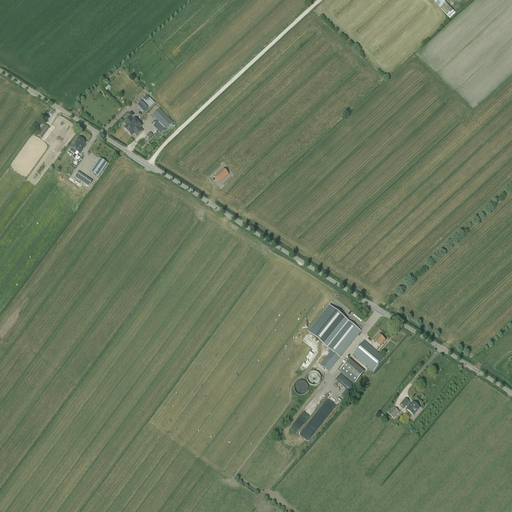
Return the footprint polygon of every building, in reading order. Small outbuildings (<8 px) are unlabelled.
[(431,0),(449,19),(450,19),(452,17),(455,15),(455,14),(442,0),(431,0)] [(150,107),(154,104),(147,96),(143,100),(150,107)] [(144,113),(149,108),(142,102),(138,106),(144,113)] [(159,109),(152,115),(166,130),(167,128),(169,130),(173,126),(172,124),(173,123),(159,109)] [(132,120),(129,117),(128,118),(125,120),(126,120),(123,123),(126,126),(124,128),(127,132),(138,123),(134,119),(132,120)] [(161,134),(165,131),(157,122),(153,126),(161,134)] [(137,137),(143,131),(140,128),(141,127),(138,123),(127,132),(131,136),(134,134),(137,137)] [(85,143),(78,138),(71,148),(79,153),(82,149),(81,149),(85,143)] [(107,164),(100,159),(90,172),(98,178),(107,164)] [(228,175),(223,169),(219,173),(217,170),(213,174),(215,176),(214,177),(219,183),(228,175)] [(86,178),(83,183),(89,187),(92,182),(86,178)] [(329,307),(308,333),(331,351),(320,366),(328,372),(360,332),(329,307)] [(380,347),(385,341),(379,336),(374,341),(376,343),(372,347),(376,350),(380,346),(380,347)] [(373,372),(384,359),(363,341),(352,354),(373,372)] [(349,359),(339,371),(355,384),(364,373),(349,359)] [(320,382),(320,381),(321,380),(321,379),(321,378),(320,377),(320,376),(320,375),(319,375),(319,374),(318,374),(318,373),(317,373),(315,372),(314,372),(313,372),(312,372),(311,372),(311,373),(310,373),(309,374),(308,374),(308,375),(307,376),(307,377),(307,378),(307,379),(307,380),(307,381),(307,382),(308,383),(308,384),(309,384),(310,385),(311,385),(312,386),(313,386),(314,386),(315,386),(316,386),(317,385),(318,385),(318,384),(319,384),(319,383),(320,382)] [(296,392),(305,391),(304,382),(296,382),(296,392)] [(322,388),(290,428),(296,433),(328,393),(322,388)] [(413,416),(419,408),(412,402),(410,405),(408,403),(408,402),(405,399),(400,405),(404,408),(405,406),(408,408),(406,410),(413,416)] [(309,441),(333,407),(324,401),(301,435),(309,441)] [(393,419),(399,413),(394,408),(388,414),(393,419)]
